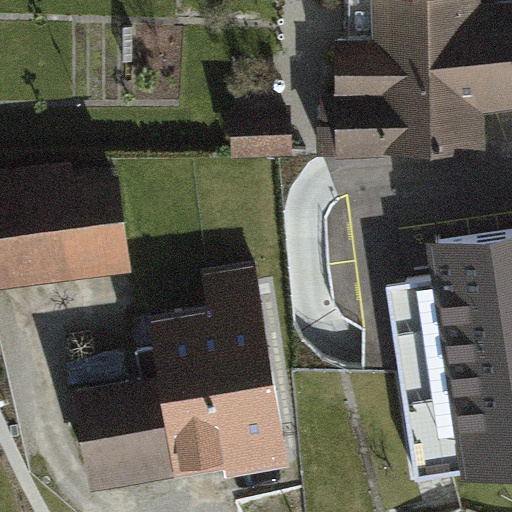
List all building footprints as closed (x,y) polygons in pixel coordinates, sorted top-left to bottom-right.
[(511,0),(349,0),(348,33),(339,33),(340,86),(326,87),(328,121),(321,121),(322,152),(482,146),(482,105),(511,99),(511,0)] [(290,102),(237,104),(238,151),(291,149),(290,102)] [(64,161),(0,167),(0,280),(134,268),(120,170),(64,168),(64,161)] [(511,228),(446,237),(455,308),(412,313),(396,185),(307,196),(320,342),(368,338),(374,375),(403,374),(416,474),(511,461),(511,228)] [(270,292),(263,253),(201,263),(208,309),(231,459),(287,451),(263,302),(270,292)] [(179,466),(231,459),(208,309),(185,313),(184,306),(176,307),(177,313),(157,316),(165,372),(179,466)] [(179,466),(165,372),(79,386),(93,479),(179,466)]
